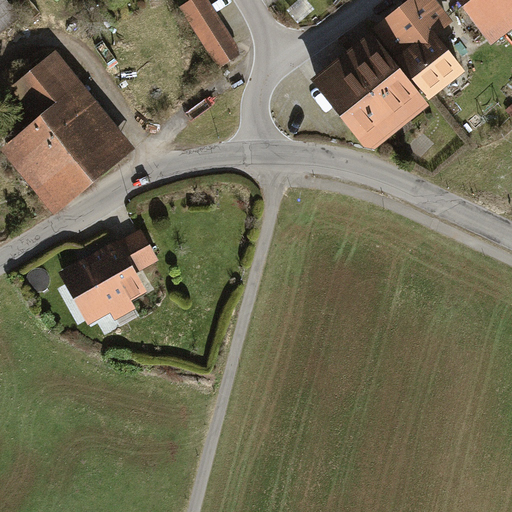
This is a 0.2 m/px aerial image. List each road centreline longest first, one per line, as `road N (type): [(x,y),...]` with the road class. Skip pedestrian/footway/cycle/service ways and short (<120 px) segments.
road 1 (track): [(192,511),(267,228),(274,185),(263,155)]
road 2 (unclassified): [(0,259),(156,173),(263,155)]
road 3 (unclassified): [(263,155),(354,167),(511,237)]
road 4 (unclassified): [(246,0),(263,30),(266,74),(255,105),(263,155)]
